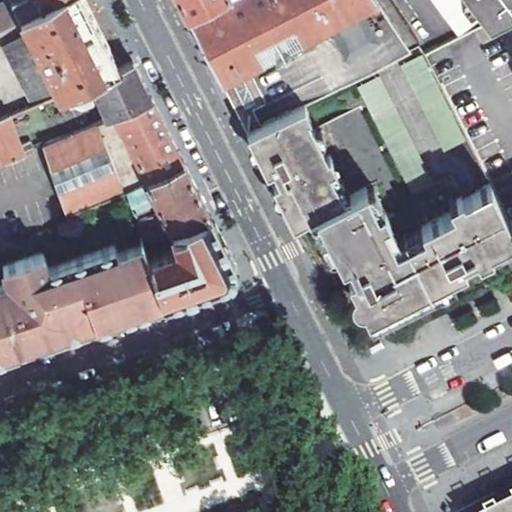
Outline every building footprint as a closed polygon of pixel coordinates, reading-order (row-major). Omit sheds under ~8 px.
[(48,0),(0,0),(0,24),(22,13),(48,0)] [(30,30),(59,90),(77,82),(90,77),(120,64),(94,13),(87,0),(48,0),(22,13),(30,30)] [(180,0),(181,2),(190,20),(226,0),(180,0)] [(207,52),(224,85),(377,4),(374,0),(226,0),(190,20),(207,52)] [(432,0),(460,39),(484,26),(465,0),(432,0)] [(511,0),(465,0),(484,26),(510,12),(511,10),(511,0)] [(224,85),(248,133),(307,104),(409,52),(377,4),(224,85)] [(7,41),(35,101),(44,97),(59,90),(30,30),(7,41)] [(511,165),(448,46),(427,57),(470,142),(491,183),(503,205),(511,199),(511,165)] [(497,83),(511,74),(511,60),(506,51),(486,62),(497,83)] [(401,70),(445,156),(470,142),(427,57),(401,70)] [(109,115),(152,97),(141,77),(137,68),(132,60),(120,64),(90,77),(109,115)] [(379,76),(356,89),(372,120),(324,144),(330,157),(325,160),(345,199),(369,187),(398,244),(428,229),(426,224),(465,203),(463,198),(451,174),(435,183),(379,76)] [(50,113),(84,100),(77,82),(59,90),(44,97),(50,113)] [(43,143),(67,211),(126,188),(183,160),(166,126),(156,105),(152,97),(109,115),(43,143)] [(317,213),(337,252),(348,246),(353,256),(358,266),(353,269),(355,273),(349,276),(370,315),(451,274),(466,266),(469,262),(471,259),(470,256),(478,252),(488,247),(491,253),(511,241),(511,221),(503,205),(491,183),(463,198),(465,203),(426,224),(428,229),(398,244),(369,187),(345,199),(325,160),(330,157),(324,144),(317,130),(320,129),(307,104),(248,133),(265,167),(274,169),(276,168),(278,172),(280,177),(272,181),(294,224),(317,213)] [(0,115),(0,158),(1,160),(30,147),(26,139),(20,141),(8,112),(0,115)] [(174,226),(210,213),(206,206),(195,184),(183,160),(126,188),(134,212),(157,201),(160,208),(136,220),(143,237),(159,231),(174,226)] [(274,169),(265,167),(272,181),(280,177),(278,172),(276,168),(274,169)] [(225,282),(234,262),(225,243),(214,222),(210,213),(174,226),(176,234),(162,238),(159,231),(143,237),(145,245),(165,302),(225,282)] [(0,358),(70,334),(165,302),(145,245),(125,252),(122,243),(48,268),(42,251),(1,266),(6,282),(0,284),(0,358)] [(337,252),(349,276),(355,273),(353,269),(358,266),(353,256),(348,246),(337,252)] [(466,266),(491,253),(488,247),(478,252),(470,256),(471,259),(469,262),(466,266)] [(370,315),(374,323),(456,281),(451,274),(370,315)]
